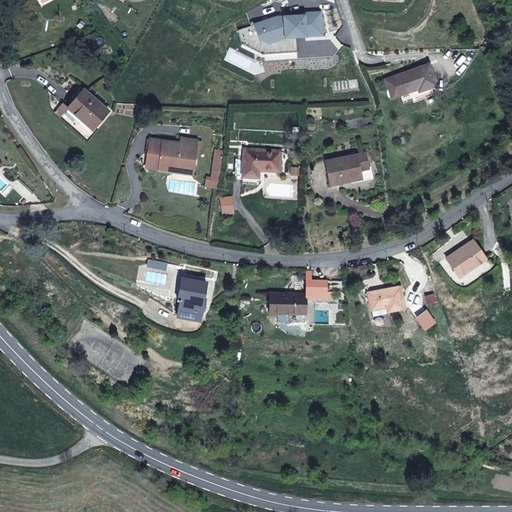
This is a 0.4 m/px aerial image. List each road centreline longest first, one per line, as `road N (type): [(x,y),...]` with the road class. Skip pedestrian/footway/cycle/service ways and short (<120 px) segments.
road 1 (unclassified): [(83,197),(128,229),(202,252),(377,259),(439,228),(511,176)]
road 2 (secondary): [(100,428),(213,485),(326,511)]
road 3 (secondary): [(0,334),(43,383),(100,428)]
road 4 (unclassified): [(432,59),(363,62),(340,0)]
road 5 (unclassified): [(0,96),(34,147),(83,197)]
